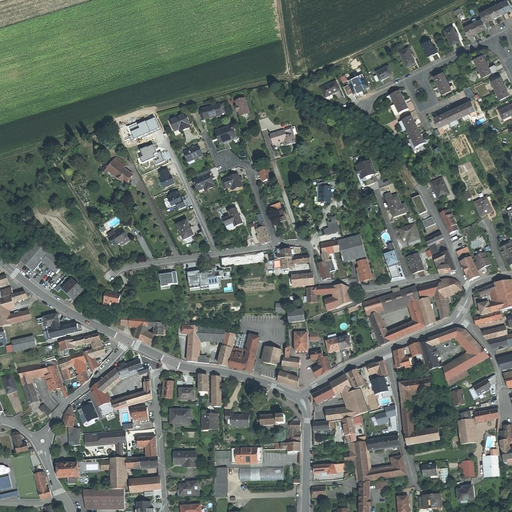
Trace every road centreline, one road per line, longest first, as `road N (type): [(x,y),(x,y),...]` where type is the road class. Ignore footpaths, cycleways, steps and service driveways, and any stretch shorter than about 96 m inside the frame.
road 1 (track): [(0,158),(123,116),(290,76),(291,84)]
road 2 (track): [(291,84),(467,0)]
road 3 (track): [(421,189),(352,129),(295,97),(291,84)]
road 4 (residential): [(165,511),(155,385),(170,361)]
road 5 (secondary): [(128,341),(82,320),(0,260)]
road 6 (secondary): [(299,398),(170,361)]
road 7 (residential): [(386,351),(414,481)]
road 8 (residential): [(128,341),(61,409),(42,441)]
road 9 (residential): [(215,253),(165,139)]
road 10 (unknown): [(300,243),(263,125)]
